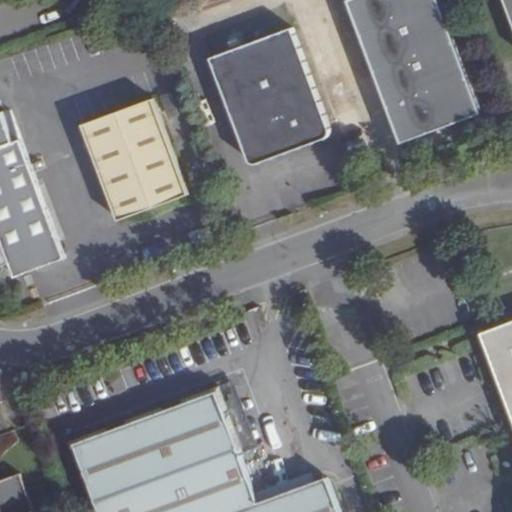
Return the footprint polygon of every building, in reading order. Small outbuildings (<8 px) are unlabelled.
[(483,113),(441,0),(352,0),(351,0),(404,142),(483,113)] [(296,30),(214,61),(254,163),(257,166),(261,167),(332,140),(335,137),(335,135),(334,130),(296,30)] [(190,200),(156,107),(88,132),(122,225),(190,200)] [(12,145),(8,132),(2,116),(0,116),(0,276),(2,282),(62,261),(54,238),(19,142),(12,145)] [(15,130),(8,132),(12,145),(19,142),(15,130)] [(511,325),(490,334),(511,391),(511,325)] [(341,511),(330,481),(262,505),(221,394),(82,445),(107,511),(341,511)] [(0,511),(34,511),(19,470),(0,477),(0,511)]
